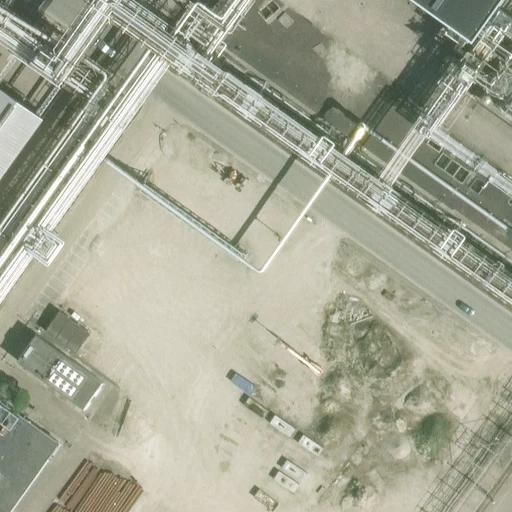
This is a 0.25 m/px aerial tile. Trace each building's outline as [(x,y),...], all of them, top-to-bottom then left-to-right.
[(494,0),(426,0),(472,32),(494,0)] [(0,175),(44,113),(0,81),(0,175)] [(60,309),(45,331),(77,353),(92,331),(60,309)] [(38,327),(20,352),(83,397),(101,372),(38,327)] [(0,511),(7,511),(58,442),(0,399),(0,511)] [(385,495),(376,511),(407,511),(410,508),(385,495)] [(417,511),(447,511),(449,511),(434,496),(417,511)]
